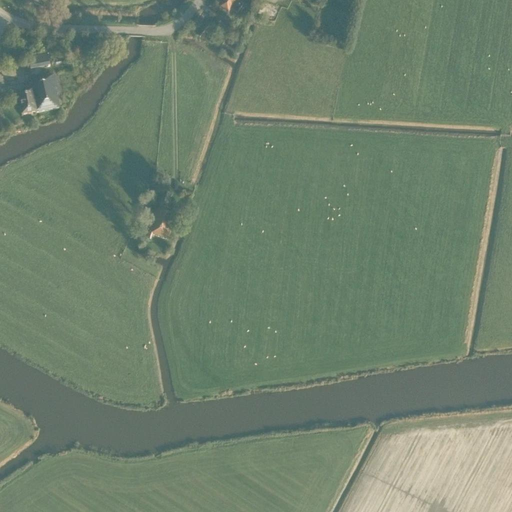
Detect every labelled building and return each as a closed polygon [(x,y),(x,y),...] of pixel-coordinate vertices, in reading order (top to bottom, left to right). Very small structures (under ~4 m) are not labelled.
[(238,3),(244,6),(247,0),(224,0),(225,0),(224,0),(222,0),(217,8),(228,14),(230,11),(233,12),(238,3)] [(207,20),(201,28),(206,31),(211,23),(207,20)] [(28,59),(30,72),(50,68),(47,55),(28,59)] [(51,76),(29,80),(31,91),(17,94),(21,117),(58,110),(51,76)] [(177,217),(174,216),(175,216),(165,212),(166,208),(167,208),(171,197),(163,194),(159,205),(160,206),(158,209),(157,209),(146,240),(150,242),(152,236),(166,241),(171,227),(173,228),(177,217)]
